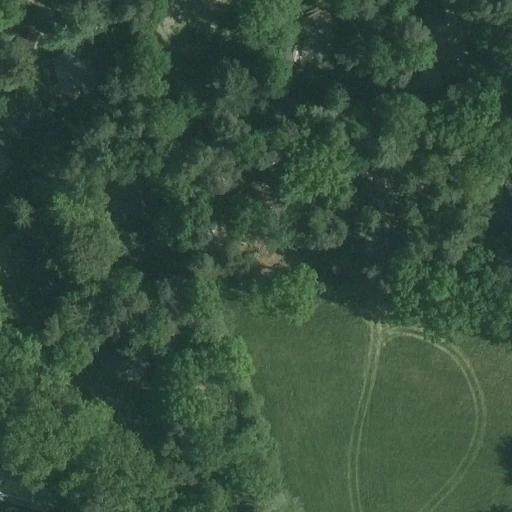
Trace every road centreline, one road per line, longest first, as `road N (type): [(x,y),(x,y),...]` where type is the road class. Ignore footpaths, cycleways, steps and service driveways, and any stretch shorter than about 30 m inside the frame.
road 1 (track): [(511,84),(338,106),(194,94)]
road 2 (unclassified): [(140,511),(0,378)]
